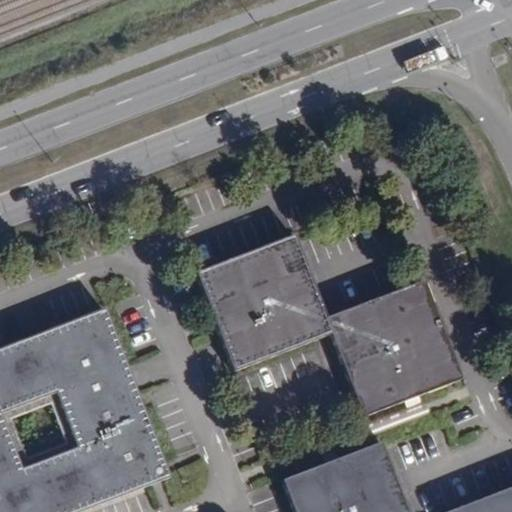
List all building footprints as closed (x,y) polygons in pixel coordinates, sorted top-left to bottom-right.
[(232,375),(316,343),(324,320),(292,239),(193,278),(232,375)] [(421,284),(338,315),(331,337),(329,338),(362,418),(401,403),(416,397),(459,379),(421,284)] [(0,511),(84,511),(150,487),(146,477),(149,474),(152,470),(163,465),(107,317),(104,311),(0,351),(0,511)] [(329,338),(331,337),(338,315),(324,320),(316,343),(329,338)] [(337,448),(339,450),(429,416),(423,403),(419,404),(416,397),(401,403),(404,411),(327,441),(329,442),(337,448)] [(331,453),(339,450),(337,448),(329,442),(327,441),(314,446),(312,447),(318,459),(321,457),(323,467),(335,463),(331,453)] [(406,511),(380,446),(335,463),(323,467),(282,483),(292,511),(406,511)] [(169,480),(163,465),(152,470),(149,474),(146,477),(150,487),(169,480)] [(511,511),(511,492),(463,511),(511,511)]
